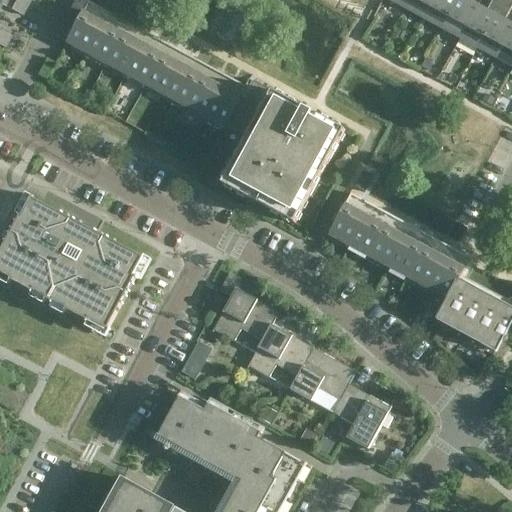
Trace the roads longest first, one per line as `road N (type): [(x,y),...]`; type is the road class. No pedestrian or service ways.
road 1 (residential): [(467,422),(296,280),(212,235)]
road 2 (residential): [(212,235),(0,125)]
road 3 (residential): [(95,440),(212,235)]
road 4 (residential): [(0,123),(65,0)]
